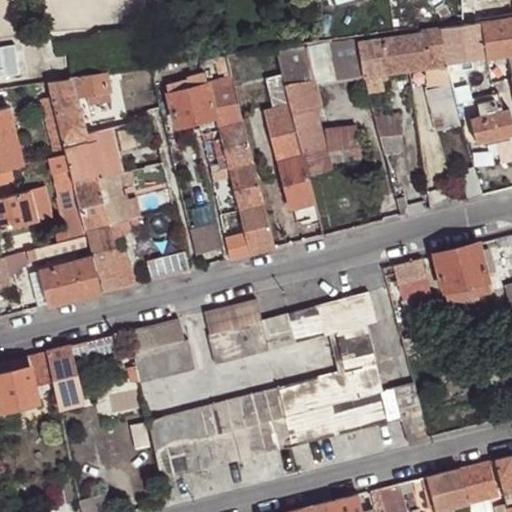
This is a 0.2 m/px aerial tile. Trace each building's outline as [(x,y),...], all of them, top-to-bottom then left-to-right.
[(511,55),(511,18),(484,23),(490,58),(509,56),(511,55)] [(439,28),(445,64),(490,58),(484,23),(439,28)] [(407,69),(445,64),(439,28),(421,30),(421,33),(401,36),(407,69)] [(407,69),(401,36),(382,39),(386,72),(407,69)] [(69,39),(71,56),(92,54),(90,38),(69,39)] [(361,43),(358,43),(364,76),(381,72),(386,72),(382,39),(361,43)] [(358,43),(358,40),(332,44),(337,79),(364,76),(358,43)] [(310,47),(278,52),(283,74),(286,85),(314,81),(315,84),(316,83),(310,47)] [(149,67),(152,81),(168,77),(167,70),(176,68),(176,63),(149,67)] [(149,113),(160,111),(152,81),(149,67),(136,68),(149,113)] [(381,72),(364,76),(367,93),(384,90),(381,72)] [(81,94),(109,90),(106,73),(70,77),(75,96),(81,94)] [(286,85),(283,74),(266,78),(274,109),(291,105),(286,85)] [(226,85),(234,83),(232,76),(225,78),(226,85)] [(77,106),(75,96),(70,77),(49,80),(50,83),(53,97),(56,111),(64,140),(76,137),(71,118),(80,116),(77,106)] [(208,82),(209,90),(224,86),(221,79),(208,82)] [(314,81),(286,85),(291,105),(293,114),(315,109),(320,108),(315,84),(314,81)] [(177,124),(199,118),(216,114),(209,90),(208,82),(169,93),(177,124)] [(38,100),(53,97),(50,83),(35,87),(38,100)] [(224,127),(243,122),(234,83),(226,85),(224,86),(209,90),(216,114),(220,113),(224,127)] [(453,124),(461,122),(450,85),(429,91),(435,117),(450,114),(453,124)] [(83,105),(87,104),(111,100),(109,90),(81,94),(83,105)] [(83,105),(81,94),(75,96),(77,106),(83,105)] [(477,104),(481,118),(499,114),(495,99),(477,104)] [(0,169),(11,167),(23,164),(9,106),(1,108),(0,103),(0,169)] [(293,114),(291,105),(274,109),(268,111),(292,208),(315,202),(308,176),(303,156),(293,114)] [(315,109),(293,114),(303,156),(326,150),(315,109)] [(67,153),(64,140),(56,111),(45,114),(56,155),(67,153)] [(499,114),(481,118),(472,120),(477,143),(511,134),(511,115),(511,111),(499,114)] [(199,118),(203,135),(213,132),(224,129),(224,127),(220,113),(216,114),(199,118)] [(84,135),(80,116),(71,118),(76,137),(84,135)] [(400,116),(376,119),(382,143),(402,142),(400,116)] [(234,168),(254,163),(243,122),(224,127),(224,129),(226,136),(234,168)] [(348,148),(359,148),(357,125),(325,128),(328,151),(348,148)] [(125,135),(122,126),(94,132),(96,142),(113,138),(125,135)] [(94,132),(84,135),(96,180),(132,171),(144,168),(141,156),(119,162),(102,165),(96,142),(94,132)] [(203,135),(204,140),(215,138),(213,132),(203,135)] [(96,180),(84,135),(76,137),(64,140),(67,153),(72,174),(75,185),(96,180)] [(210,167),(212,174),(225,170),(234,168),(226,136),(214,140),(218,156),(217,156),(219,165),(210,167)] [(113,138),(96,142),(102,165),(119,162),(113,138)] [(365,147),(359,148),(348,148),(350,169),(367,168),(365,147)] [(326,150),(303,156),(308,176),(331,171),(326,150)] [(49,158),(54,179),(72,174),(67,153),(56,155),(49,158)] [(243,210),(264,205),(254,163),(234,168),(243,210)] [(0,169),(0,198),(18,194),(11,167),(0,169)] [(135,184),(132,171),(96,180),(108,227),(117,224),(130,221),(122,188),(135,184)] [(86,231),(75,185),(72,174),(54,179),(68,231),(71,239),(88,235),(86,231)] [(108,227),(96,180),(75,185),(86,231),(108,227)] [(18,194),(0,198),(0,230),(38,221),(30,190),(18,194)] [(220,211),(220,216),(235,212),(240,211),(239,205),(225,208),(225,210),(220,211)] [(254,253),(275,249),(264,205),(243,210),(246,217),(249,233),(254,253)] [(240,211),(235,212),(238,219),(246,217),(243,210),(240,211)] [(220,216),(223,224),(238,221),(238,219),(235,212),(220,216)] [(146,225),(143,217),(130,221),(117,224),(119,232),(146,225)] [(189,227),(193,251),(217,246),(213,223),(189,227)] [(119,232),(117,224),(108,227),(118,264),(127,262),(119,232)] [(118,264),(108,227),(86,231),(88,235),(91,248),(93,257),(102,292),(135,284),(130,261),(127,262),(118,264)] [(57,234),(59,242),(71,239),(68,231),(57,234)] [(231,259),(254,253),(249,233),(226,239),(231,259)] [(511,234),(495,239),(498,249),(511,245),(511,234)] [(36,262),(91,248),(88,235),(71,239),(59,242),(33,249),(36,260),(36,262)] [(479,243),(435,254),(444,291),(488,280),(479,243)] [(33,249),(6,256),(11,277),(33,261),(36,260),(33,249)] [(6,256),(0,257),(0,279),(11,277),(6,256)] [(51,304),(102,292),(93,257),(43,270),(51,304)] [(186,257),(148,267),(152,279),(189,270),(186,257)] [(422,257),(394,265),(397,281),(426,274),(422,257)] [(491,292),(488,280),(444,291),(448,303),(491,292)] [(410,444),(429,438),(414,383),(381,392),(366,325),(377,322),(371,293),(264,321),(258,299),(206,312),(214,333),(208,334),(215,364),(338,333),(346,371),(149,421),(161,479),(403,418),(410,444)] [(130,331),(141,382),(195,369),(189,339),(185,340),(179,319),(130,331)] [(111,336),(94,340),(96,348),(92,349),(92,352),(113,347),(111,336)] [(94,340),(48,352),(54,383),(58,401),(81,394),(73,358),(92,352),(92,349),(96,348),(94,340)] [(48,352),(29,357),(32,367),(36,386),(54,383),(48,352)] [(29,357),(0,364),(0,373),(32,367),(29,357)] [(39,401),(36,386),(32,367),(0,373),(0,407),(0,410),(39,401)] [(511,456),(496,460),(505,493),(511,491),(511,456)] [(460,469),(469,503),(479,500),(482,511),(490,511),(494,511),(490,498),(499,495),(490,461),(460,469)] [(436,511),(469,503),(460,469),(422,478),(430,508),(435,508),(436,511)] [(56,506),(72,503),(68,475),(50,478),(56,506)] [(406,511),(399,485),(380,490),(385,511),(406,511)] [(385,511),(380,490),(373,491),(378,511),(375,511),(385,511)] [(79,501),(81,511),(106,511),(102,495),(79,501)] [(363,511),(359,495),(325,504),(327,511),(363,511)]
